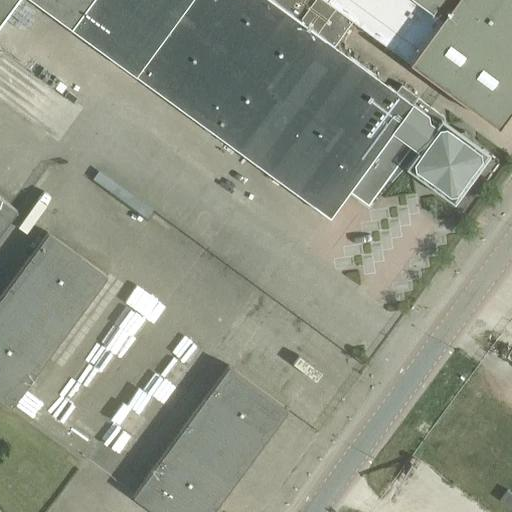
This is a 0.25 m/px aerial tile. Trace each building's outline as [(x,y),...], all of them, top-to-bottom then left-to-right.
[(0,0),(0,22),(16,0),(0,0)] [(34,0),(314,205),(330,217),(350,189),(367,201),(409,144),(420,152),(425,185),(430,189),(472,182),(477,177),(470,135),(464,131),(446,134),(444,115),(401,84),(396,90),(334,45),(354,20),(327,0),(34,0)] [(327,0),(354,20),(409,60),(452,0),(327,0)] [(511,0),(452,0),(409,60),(422,70),(497,125),(511,104),(511,0)] [(0,231),(17,208),(0,196),(0,231)] [(48,231),(0,296),(0,397),(11,406),(107,275),(48,231)] [(229,365),(133,495),(156,511),(211,511),(288,408),(229,365)] [(511,493),(507,491),(500,500),(511,508),(511,493)]
